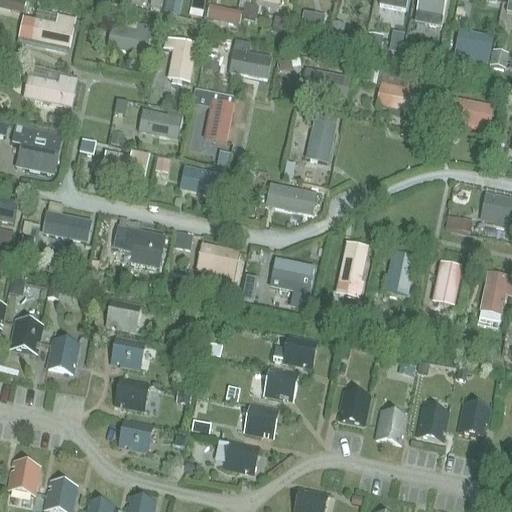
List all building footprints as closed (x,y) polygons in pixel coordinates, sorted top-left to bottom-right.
[(11,0),(11,4),(9,13),(23,16),(25,2),(16,0),(11,0)] [(152,0),(150,9),(161,11),(163,0),(152,0)] [(170,0),(167,17),(179,19),(183,0),(170,0)] [(223,1),(216,0),(208,0),(206,11),(207,11),(205,21),(217,23),(219,13),(220,14),(223,1)] [(380,0),(379,7),(405,13),(407,0),(380,0)] [(419,0),(416,17),(415,24),(440,29),(445,0),(419,0)] [(486,7),(485,14),(494,15),(495,9),(486,7)] [(326,19),(303,14),(300,29),(322,34),(326,19)] [(76,20),(57,17),(56,26),(35,22),(31,45),(70,53),(76,20)] [(86,19),(83,33),(95,36),(98,22),(86,19)] [(344,25),(331,23),(328,40),(341,42),(344,25)] [(152,29),(137,26),(136,34),(111,29),(107,52),(146,60),(152,29)] [(346,31),(343,45),(363,49),(366,35),(346,31)] [(372,31),(370,45),(383,48),(386,34),(372,31)] [(198,48),(165,41),(162,52),(172,54),(167,83),(190,87),(198,48)] [(251,47),(235,44),(228,76),(267,84),(272,61),(249,56),(251,47)] [(0,51),(0,69),(5,71),(9,54),(0,51)] [(382,80),(383,65),(368,64),(367,79),(382,80)] [(354,73),(346,71),(344,81),(306,73),(301,95),(348,104),(354,73)] [(79,81),(59,77),(57,86),(27,80),(23,102),(72,112),(79,81)] [(419,95),(380,87),(375,110),(388,113),(388,116),(390,118),(393,120),(398,121),(401,121),(404,119),(405,116),(415,119),(419,95)] [(236,99),(195,92),(193,102),(210,105),(203,143),(227,147),(236,99)] [(494,110),(455,102),(450,125),(489,134),(494,110)] [(167,118),(142,113),(138,136),(177,144),(183,117),(168,114),(167,118)] [(337,129),(313,123),(305,163),(328,168),(337,129)] [(14,135),(11,146),(20,148),(17,160),(25,162),(23,173),(54,179),(56,169),(63,139),(21,130),(19,137),(14,135)] [(82,143),(79,157),(94,160),(96,147),(97,146),(82,143)] [(150,157),(131,153),(129,160),(105,155),(102,166),(106,167),(104,178),(144,186),(150,157)] [(178,170),(179,155),(160,154),(160,169),(178,170)] [(16,163),(5,161),(1,178),(12,180),(16,163)] [(215,199),(219,179),(180,170),(179,179),(188,181),(185,193),(215,199)] [(301,215),(305,195),(268,188),(266,197),(259,195),(257,207),(301,215)] [(511,202),(484,197),(479,225),(493,227),(495,231),(504,232),(508,230),(511,230),(511,202)] [(0,226),(13,229),(18,205),(0,201),(0,226)] [(452,209),(449,221),(473,229),(476,216),(452,209)] [(91,225),(47,216),(43,238),(86,247),(91,225)] [(165,240),(126,232),(121,255),(161,263),(165,240)] [(240,255),(200,246),(194,275),(223,281),(222,286),(233,288),(240,255)] [(369,251),(346,246),(337,286),(360,290),(369,251)] [(415,260),(392,255),(384,296),(407,301),(415,260)] [(315,269),(275,262),(269,291),(294,296),(292,305),(307,308),(315,269)] [(463,271),(439,266),(431,305),(454,310),(463,271)] [(511,280),(486,276),(479,314),(480,315),(478,324),(499,328),(500,319),(502,319),(506,301),(511,301),(511,280)] [(49,289),(47,301),(58,303),(60,292),(49,289)] [(354,301),(351,313),(363,316),(367,304),(354,301)] [(135,333),(140,310),(112,304),(106,328),(135,333)] [(35,356),(41,329),(16,324),(10,352),(35,356)] [(139,371),(145,345),(116,339),(112,365),(139,371)] [(311,371),(317,346),(288,340),(283,366),(311,371)] [(73,378),(79,349),(53,344),(47,372),(73,378)] [(211,349),(209,359),(220,362),(223,351),(211,349)] [(294,404),(298,378),(270,372),(265,398),(294,404)] [(142,412),(147,387),(120,382),(115,407),(142,412)] [(365,427),(370,400),(346,395),(340,422),(365,427)] [(485,439),(491,411),(466,407),(460,434),(485,439)] [(274,440),(279,414),(251,408),(245,435),(274,440)] [(445,442),(450,415),(423,410),(418,437),(445,442)] [(402,449),(408,420),(382,414),(376,444),(402,449)] [(147,455),(152,431),(124,425),(119,449),(147,455)] [(195,429),(193,438),(210,441),(212,432),(195,429)] [(256,477),(260,454),(230,448),(226,471),(256,477)] [(37,498),(43,468),(18,464),(12,493),(37,498)] [(75,511),(79,491),(53,485),(48,511),(75,511)] [(327,511),(330,499),(302,494),(298,511),(327,511)] [(158,511),(159,506),(132,501),(130,511),(158,511)]
